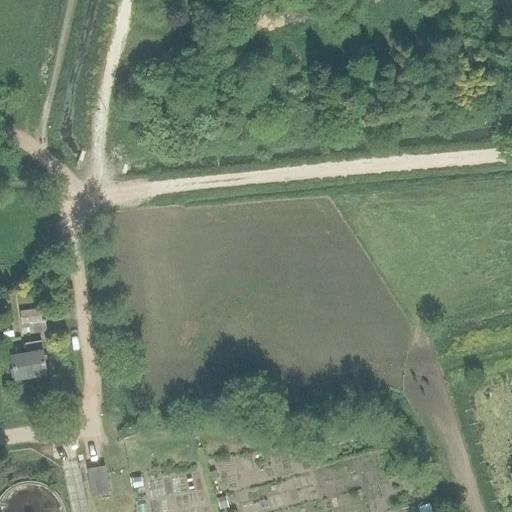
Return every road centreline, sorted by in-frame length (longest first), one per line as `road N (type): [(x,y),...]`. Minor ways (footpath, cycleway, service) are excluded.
road 1 (track): [(100,196),(511,153)]
road 2 (track): [(92,361),(73,247),(79,218),(100,196)]
road 3 (residential): [(0,438),(78,424),(92,401),(92,361)]
